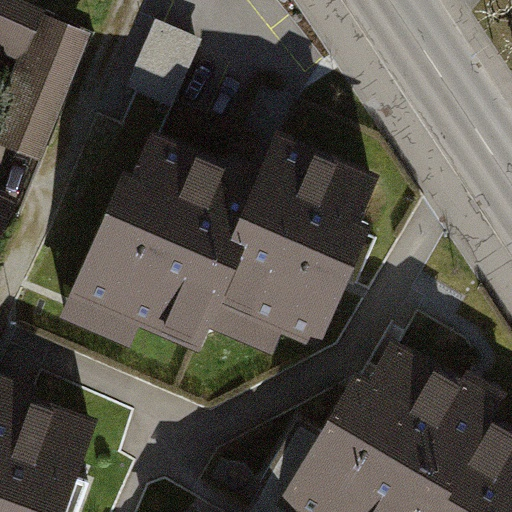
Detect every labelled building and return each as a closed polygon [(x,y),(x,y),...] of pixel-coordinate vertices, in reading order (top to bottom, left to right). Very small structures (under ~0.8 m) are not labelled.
[(90,28),(11,0),(0,0),(0,45),(27,56),(0,131),(0,153),(39,167),(90,28)] [(187,95),(206,30),(150,14),(131,79),(187,95)] [(152,132),(80,294),(196,345),(215,301),(311,343),(382,183),(281,139),(263,180),(152,132)] [(0,185),(0,233),(17,192),(0,185)] [(293,502),(310,511),(511,511),(511,423),(387,347),(293,502)] [(0,391),(0,511),(59,511),(91,426),(0,391)]
